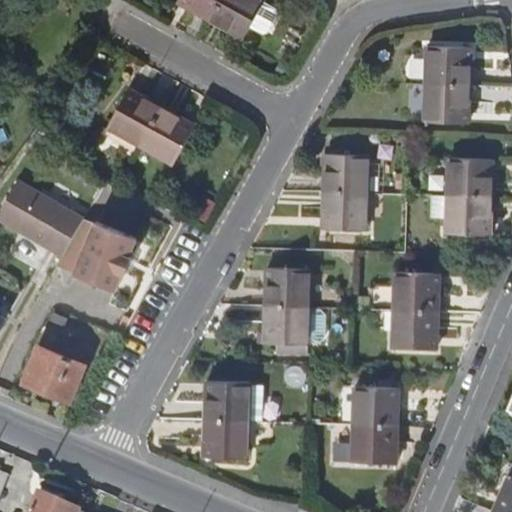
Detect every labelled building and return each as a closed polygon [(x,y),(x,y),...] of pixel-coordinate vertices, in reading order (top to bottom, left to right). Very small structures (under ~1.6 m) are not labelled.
[(211,20),(222,0),(178,0),(178,2),(195,12),(211,20)] [(265,0),(222,0),(211,20),(231,31),(244,38),(265,0)] [(427,46),(426,84),(469,85),(470,48),(427,46)] [(468,123),(469,85),(426,84),(424,122),(468,123)] [(141,147),(162,108),(142,96),(129,89),(107,127),(141,147)] [(178,116),(162,108),(141,147),(173,164),(195,126),(178,116)] [(325,153),(324,191),(368,193),(369,155),(325,153)] [(450,158),(448,196),(492,197),(493,159),(450,158)] [(0,217),(0,218),(62,255),(84,218),(21,181),(0,217)] [(368,193),(324,191),(323,229),(367,231),(368,193)] [(492,197),(448,196),(433,195),(432,215),(447,215),(446,234),(491,235),(492,197)] [(56,266),(73,274),(97,222),(84,218),(62,255),(56,266)] [(97,222),(73,274),(114,293),(122,274),(125,275),(132,260),(129,259),(137,241),(97,222)] [(267,268),(266,306),(310,307),(311,269),(267,268)] [(396,272),(394,310),(438,311),(439,273),(396,272)] [(330,344),(331,305),(313,305),(312,343),(330,344)] [(310,307),(266,306),(265,344),(308,345),(310,307)] [(437,349),(438,311),(394,310),(393,348),(437,349)] [(24,382),(71,402),(85,366),(39,346),(24,382)] [(207,382),(206,420),(249,421),(250,383),(207,382)] [(354,425),(398,426),(399,388),(355,386),(354,425)] [(248,459),(249,421),(206,420),(204,458),(248,459)] [(397,464),(398,426),(354,425),(353,462),(397,464)] [(353,440),(337,440),(337,461),(352,461),(353,440)] [(0,495),(8,476),(0,471),(0,495)] [(511,511),(511,478),(509,477),(494,511),(511,511)] [(76,511),(77,510),(39,493),(30,511),(76,511)]
